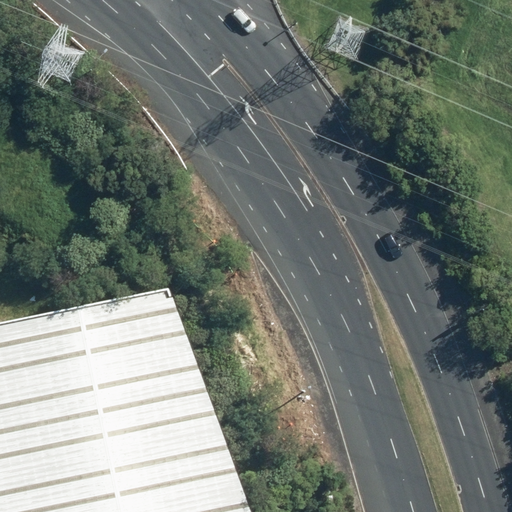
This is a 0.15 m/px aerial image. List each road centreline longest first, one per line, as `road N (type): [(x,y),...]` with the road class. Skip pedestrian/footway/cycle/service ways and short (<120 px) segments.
road 1 (secondary): [(165,0),(239,47),(323,129),(426,331),(487,511)]
road 2 (secondary): [(411,511),(373,387),(338,314),(157,0)]
